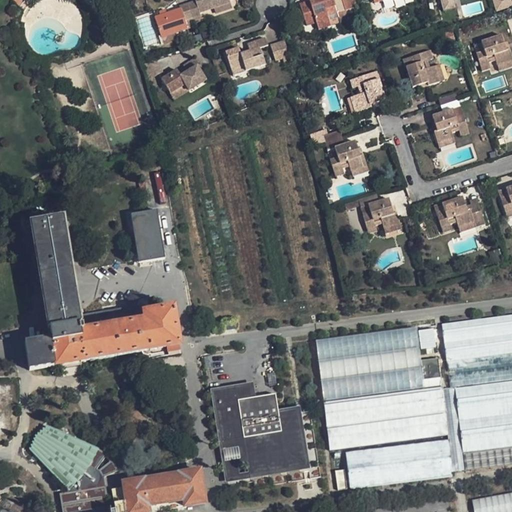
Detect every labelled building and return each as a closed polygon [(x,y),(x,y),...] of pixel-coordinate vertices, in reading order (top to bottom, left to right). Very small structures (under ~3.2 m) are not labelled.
[(214,9),(230,4),(228,0),(194,0),(195,1),(188,4),(180,6),(181,9),(167,13),(160,15),(155,17),(162,38),(175,33),(187,29),(185,21),(193,19),(200,17),(199,14),(214,9)] [(313,0),(303,4),(309,25),(318,22),(320,30),(332,26),(331,20),(329,15),(338,12),(340,17),(349,14),(348,10),(344,0),(313,0)] [(356,0),(344,0),(348,10),(358,6),(356,0)] [(454,0),(446,0),(443,1),(445,11),(456,8),(454,0)] [(511,0),(495,0),(498,10),(511,5),(511,0)] [(231,9),(230,4),(214,9),(215,14),(231,9)] [(15,7),(13,25),(25,27),(26,22),(22,21),(25,10),(19,6),(15,7)] [(331,20),(340,17),(338,12),(329,15),(331,20)] [(455,32),(448,34),(450,42),(458,39),(455,32)] [(164,44),(177,40),(175,33),(162,38),(164,44)] [(503,34),(483,40),(485,47),(478,50),(483,64),(490,61),(497,59),(499,64),(511,60),(511,54),(510,48),(508,49),(503,34)] [(267,45),(264,37),(251,41),(254,49),(259,47),(267,45)] [(483,40),(476,43),(478,50),(485,47),(483,40)] [(225,52),(230,70),(243,66),(245,70),(264,63),(259,47),(254,49),(251,41),(246,43),(247,48),(248,51),(240,54),(239,51),(238,48),(225,52)] [(283,41),(270,45),(275,60),(282,58),(288,56),(283,41)] [(425,50),(414,53),(417,60),(407,63),(413,83),(428,79),(429,82),(440,79),(435,64),(430,65),(428,58),(425,50)] [(417,60),(414,53),(405,56),(407,63),(417,60)] [(161,79),(170,93),(185,84),(189,90),(206,81),(201,72),(197,65),(199,64),(195,58),(187,62),(183,64),(185,68),(187,71),(180,75),(178,72),(177,70),(161,79)] [(500,68),(511,65),(511,60),(499,64),(500,68)] [(445,78),(440,62),(435,64),(440,79),(445,78)] [(230,70),(232,74),(245,70),(243,66),(230,70)] [(369,79),(379,76),(377,69),(367,72),(369,79)] [(358,84),(360,91),(356,93),(361,109),(373,105),(372,100),(386,96),(379,76),(369,79),(367,72),(355,76),(358,84)] [(170,93),(173,99),(189,90),(185,84),(170,93)] [(458,91),(441,96),(444,106),(461,100),(458,91)] [(361,109),(356,93),(351,95),(356,110),(361,109)] [(445,110),(434,114),(439,129),(436,130),(439,141),(456,136),(454,131),(461,129),(469,126),(465,115),(457,117),(454,107),(462,105),(461,100),(444,106),(445,110)] [(462,105),(454,107),(457,117),(465,115),(462,105)] [(462,134),(471,131),(469,126),(461,129),(462,134)] [(340,128),(323,133),(326,144),(344,138),(340,128)] [(456,136),(439,141),(441,146),(457,141),(456,136)] [(328,148),(335,146),(338,155),(330,157),(334,169),(343,166),(351,164),(352,168),(368,163),(364,152),(360,153),(356,139),(345,143),(344,138),(326,144),(328,148)] [(335,146),(328,148),(330,157),(338,155),(335,146)] [(354,174),(369,169),(368,163),(352,168),(354,174)] [(114,180),(137,173),(135,164),(112,171),(114,180)] [(511,184),(499,189),(506,209),(511,207),(511,184)] [(391,198),(379,202),(377,194),(360,199),(362,204),(365,215),(360,217),(364,227),(368,226),(369,227),(376,225),(383,223),(384,227),(401,222),(397,209),(394,210),(391,198)] [(465,196),(445,202),(436,204),(439,213),(442,225),(451,222),(458,220),(460,225),(476,220),(475,215),(483,212),(477,195),(470,198),(471,202),(467,203),(465,196)] [(362,204),(360,199),(347,204),(348,208),(362,204)] [(131,215),(139,263),(165,259),(157,211),(131,215)] [(69,219),(35,226),(51,329),(53,329),(54,340),(29,344),(33,370),(59,366),(89,362),(89,361),(153,350),(153,352),(183,347),(177,309),(146,315),(145,307),(85,317),(69,219)] [(462,230),(478,225),(476,220),(460,225),(462,230)] [(386,232),(402,227),(401,222),(384,227),(386,232)] [(444,231),(453,227),(451,222),(442,225),(444,231)] [(238,331),(237,322),(225,323),(226,332),(238,331)] [(438,359),(423,361),(426,380),(440,378),(438,359)] [(237,402),(252,399),(250,387),(235,389),(237,402)] [(309,467),(301,410),(294,411),(294,412),(280,414),(277,395),(252,399),(237,402),(235,389),(216,392),(228,466),(250,462),(252,476),(309,467)] [(110,511),(104,478),(120,472),(114,461),(109,455),(101,450),(53,428),(39,434),(37,450),(69,489),(69,494),(64,495),(66,511),(110,511)] [(250,462),(228,466),(230,479),(252,476),(250,462)] [(129,511),(148,511),(147,506),(184,500),(186,506),(206,503),(201,470),(180,474),(180,475),(143,481),(143,480),(125,483),(129,511)] [(346,472),(338,473),(340,492),(349,491),(346,472)] [(511,511),(511,491),(472,499),(473,511),(511,511)]
